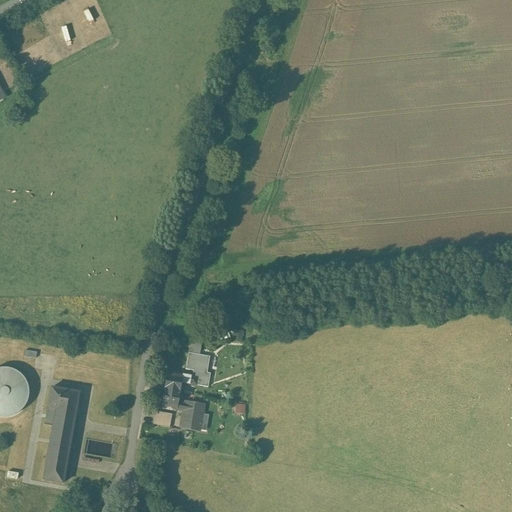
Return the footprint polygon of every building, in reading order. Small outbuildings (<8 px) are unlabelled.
[(234,330),(234,338),(243,338),(243,330),(234,330)] [(36,352),(24,351),(23,357),(36,359),(36,352)] [(209,357),(188,353),(185,370),(193,371),(192,377),(181,375),(181,377),(182,377),(181,383),(208,388),(210,374),(207,373),(209,357)] [(0,417),(1,418),(10,417),(18,414),(24,408),(29,399),(29,389),(26,380),(19,372),(10,368),(0,368),(0,417)] [(181,377),(166,374),(164,390),(179,393),(181,383),(182,377),(181,377)] [(79,393),(50,388),(44,426),(52,427),(42,481),(62,485),(79,393)] [(179,393),(164,390),(161,405),(176,407),(177,401),(178,401),(179,393)] [(192,404),(178,401),(177,401),(176,407),(175,410),(183,411),(180,428),(198,431),(203,405),(192,403),(192,404)] [(244,414),(245,404),(236,404),(236,413),(244,414)] [(171,415),(154,412),(152,425),(169,428),(171,415)] [(25,444),(11,442),(7,466),(21,469),(25,444)]
